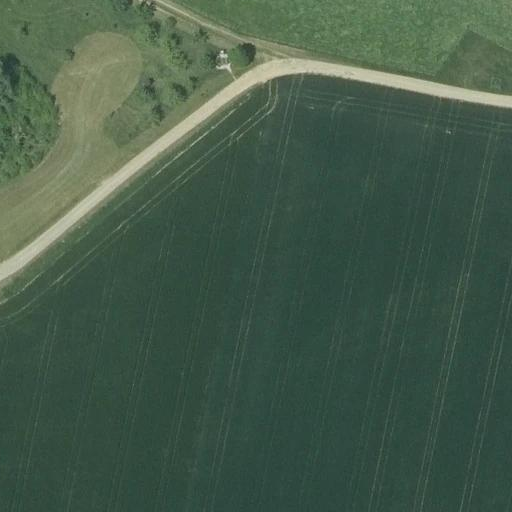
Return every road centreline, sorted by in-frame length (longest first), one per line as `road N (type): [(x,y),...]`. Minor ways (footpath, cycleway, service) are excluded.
road 1 (track): [(0,319),(250,102),(287,87),(511,119)]
road 2 (track): [(287,87),(118,0)]
